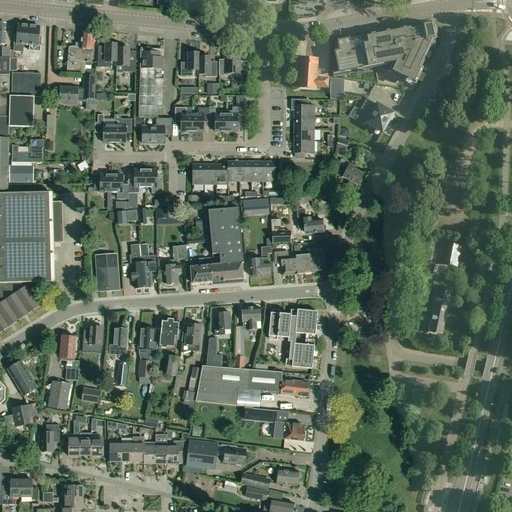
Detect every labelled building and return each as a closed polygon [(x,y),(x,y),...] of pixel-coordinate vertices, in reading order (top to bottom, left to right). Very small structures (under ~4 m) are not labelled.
[(237,8),(238,0),(227,0),(227,6),(228,6),(228,8),(233,9),(234,7),(237,8)] [(239,8),(239,10),(245,10),(245,8),(246,9),(246,0),(248,0),(249,0),(238,0),(237,8),(239,8)] [(417,80),(421,73),(423,69),(421,68),(425,58),(428,52),(431,44),(434,46),(436,41),(435,36),(436,32),(435,29),(433,26),(432,22),(338,41),(340,51),(335,52),(339,72),(333,74),(334,77),(384,67),(384,70),(415,84),(417,80)] [(23,52),(24,44),(27,44),(28,26),(18,25),(17,34),(14,34),(14,43),(13,51),(23,52)] [(29,50),(39,51),(40,46),(40,42),(42,41),(42,38),(41,37),(38,37),(39,27),(28,26),(27,44),(30,45),(29,50)] [(69,47),(66,72),(95,74),(96,69),(90,69),(91,63),(94,32),(81,31),(80,39),(79,38),(78,43),(80,43),(80,48),(69,47)] [(105,56),(98,56),(98,67),(110,68),(111,62),(116,62),(117,62),(117,48),(117,44),(105,44),(105,56)] [(129,48),(117,48),(117,62),(116,62),(116,73),(122,74),(123,72),(135,72),(136,61),(129,61),(129,48)] [(143,52),(143,61),(140,61),(138,106),(162,106),(164,60),(160,59),(160,53),(149,52),(149,48),(143,48),(143,52)] [(194,71),(198,71),(199,71),(199,57),(199,53),(188,53),(188,63),(181,63),(180,77),(192,77),(192,73),(194,71)] [(239,55),(225,55),(225,70),(219,70),(219,76),(229,76),(231,73),(239,73),(239,55)] [(0,189),(8,190),(8,160),(9,133),(9,127),(9,96),(10,74),(10,71),(10,70),(10,58),(10,57),(9,57),(2,57),(0,57),(0,189)] [(199,71),(198,71),(198,75),(202,75),(205,77),(217,77),(217,62),(210,62),(210,57),(199,57),(199,71)] [(315,86),(328,87),(328,78),(316,78),(316,74),(317,74),(317,66),(317,59),(301,58),(300,65),(299,80),(299,87),(315,88),(315,86)] [(15,127),(33,127),(34,97),(40,97),(41,73),(40,73),(40,74),(13,73),(13,72),(12,72),(11,96),(9,96),(9,127),(15,127)] [(86,101),(86,99),(93,100),(94,77),(84,76),(84,83),(86,83),(86,89),(77,89),(61,88),(61,90),(59,90),(59,93),(60,95),(60,100),(63,101),(63,103),(69,103),(76,103),(76,101),(86,101)] [(219,84),(207,84),(207,96),(218,96),(219,84)] [(340,93),(339,101),(352,102),(352,94),(340,93)] [(392,121),(394,117),(394,114),(377,104),(367,98),(360,111),(362,112),(357,120),(365,125),(367,123),(383,132),(389,121),(389,122),(392,121)] [(291,106),(291,111),(294,111),(294,117),(314,118),(314,106),(291,106)] [(215,114),(215,108),(209,107),(209,108),(208,108),(208,122),(215,122),(215,132),(226,132),(226,114),(215,114)] [(226,111),(226,114),(226,132),(237,132),(237,120),(244,120),(245,107),(232,107),(232,111),(226,111)] [(175,119),(181,120),(181,132),(192,132),(192,114),(188,114),(186,112),(186,109),(175,108),(175,119)] [(203,122),(208,122),(208,108),(198,108),(198,114),(192,114),(192,132),(203,132),(203,122)] [(294,129),(314,129),(314,118),(294,117),(294,129)] [(171,125),(171,119),(156,119),(156,127),(142,127),(142,143),(164,143),(164,125),(171,125)] [(119,125),(114,125),(114,143),(125,143),(125,133),(131,133),(131,120),(120,120),(120,124),(119,125)] [(103,143),(114,143),(114,125),(103,125),(103,143)] [(294,129),(294,141),(314,141),(314,129),(294,129)] [(18,146),(12,146),(11,163),(43,163),(44,140),(30,140),(30,146),(29,146),(29,153),(18,153),(18,146)] [(344,156),(347,143),(338,140),(336,147),(337,147),(335,153),(344,156)] [(314,141),(294,141),(294,153),(314,153),(314,141)] [(227,162),(227,165),(228,165),(228,182),(239,182),(239,162),(227,162)] [(251,162),(239,162),(239,182),(251,182),(251,162)] [(255,182),(263,182),(263,162),(251,162),(251,182),(251,188),(255,188),(255,182)] [(263,182),(275,182),(275,162),(263,162),(263,182)] [(350,181),(347,186),(354,189),(357,185),(358,183),(360,183),(362,180),(361,178),(363,173),(353,169),(354,167),(349,164),(345,162),(342,168),(346,169),(342,177),(350,181)] [(204,185),(204,165),(192,165),(192,185),(204,185)] [(204,185),(216,185),(216,165),(204,165),(204,185)] [(216,165),(216,185),(228,185),(228,182),(228,165),(227,165),(216,165)] [(10,166),(10,182),(33,182),(33,166),(10,166)] [(145,170),(134,170),(134,182),(128,182),(128,188),(128,194),(139,194),(139,190),(141,188),(145,188),(145,170)] [(156,170),(145,170),(145,188),(151,188),(151,194),(162,194),(162,183),(156,183),(156,170)] [(100,192),(111,192),(111,175),(100,175),(100,192)] [(128,194),(128,188),(122,188),(122,175),(111,175),(111,192),(117,192),(117,200),(128,200),(128,194)] [(0,332),(38,306),(33,299),(39,296),(39,283),(53,282),(52,243),(63,243),(62,201),(51,202),(51,192),(0,193),(0,332)] [(431,226),(439,197),(426,193),(418,223),(431,226)] [(267,200),(243,201),(243,211),(268,209),(267,200)] [(157,208),(157,219),(185,219),(186,209),(157,208)] [(213,259),(210,260),(212,282),(242,279),(241,264),(243,263),(238,208),(208,210),(213,259)] [(138,209),(139,224),(146,224),(146,209),(138,209)] [(322,225),(322,224),(322,219),(311,220),(310,218),(305,218),(304,210),(297,211),(298,219),(299,229),(306,228),(306,234),(323,233),(323,232),(326,230),(325,226),(322,225)] [(127,223),(126,222),(126,211),(116,212),(117,224),(127,223)] [(279,219),(278,213),(271,213),(272,243),(291,242),(290,231),(285,231),(285,219),(279,219)] [(195,244),(195,236),(186,237),(187,245),(195,244)] [(459,244),(447,241),(443,261),(455,263),(459,244)] [(142,288),(140,259),(140,257),(139,245),(131,246),(133,271),(130,271),(131,282),(134,282),(135,289),(142,288)] [(163,267),(164,284),(168,286),(171,285),(173,283),(178,283),(177,274),(180,274),(180,265),(179,265),(179,260),(186,259),(186,245),(172,246),(173,254),(172,254),(172,257),(173,257),(173,260),(170,261),(170,266),(163,267)] [(262,259),(249,260),(250,276),(253,279),(257,278),(259,275),(262,275),(270,274),(268,258),(268,254),(272,254),(271,247),(267,247),(261,248),(262,259)] [(324,248),(312,249),(314,273),(326,272),(324,248)] [(307,255),(292,256),(294,275),(305,274),(307,275),(308,275),(310,273),(314,273),(312,249),(306,250),(307,255)] [(282,276),(294,275),(292,256),(288,257),(287,251),(274,252),(275,265),(281,264),(282,276)] [(97,256),(99,291),(119,290),(117,255),(97,256)] [(149,272),(156,271),(154,256),(140,257),(140,259),(142,288),(150,287),(149,272)] [(210,260),(210,258),(201,259),(202,264),(198,265),(197,261),(190,262),(190,268),(192,283),(199,283),(205,283),(207,283),(209,283),(210,282),(212,282),(210,260)] [(430,331),(441,334),(450,290),(439,287),(430,331)] [(243,309),(242,309),(243,330),(247,330),(247,331),(256,330),(256,321),(259,321),(259,308),(257,308),(253,308),(253,309),(252,309),(252,308),(248,308),(248,309),(247,309),(247,308),(243,308),(243,309)] [(314,346),(316,346),(317,334),(314,334),(317,311),(296,309),(296,310),(290,310),(290,315),(279,314),(280,310),(272,310),(271,313),(270,313),(268,336),(269,336),(269,340),(277,340),(277,337),(287,338),(287,341),(290,342),(288,359),(285,359),(285,366),(291,366),(291,367),(311,369),(314,346)] [(218,335),(230,335),(230,329),(231,329),(229,313),(216,314),(217,330),(218,330),(218,335)] [(161,319),(159,348),(173,349),(174,337),(177,337),(179,321),(161,319)] [(190,351),(199,352),(201,326),(187,324),(185,344),(181,344),(180,353),(183,353),(190,351)] [(88,345),(88,351),(100,352),(102,328),(89,327),(88,345)] [(154,329),(140,328),(138,349),(152,350),(154,329)] [(120,347),(126,348),(127,330),(114,329),(113,353),(120,353),(120,347)] [(76,337),(61,336),(60,358),(66,358),(66,361),(74,362),(74,361),(76,337)] [(217,338),(209,338),(207,352),(217,352),(217,338)] [(217,352),(207,352),(206,367),(213,367),(219,368),(222,368),(222,355),(217,355),(217,352)] [(111,353),(103,353),(104,361),(111,361),(111,353)] [(176,376),(179,358),(168,356),(164,374),(176,376)] [(120,358),(118,378),(126,379),(126,373),(127,373),(129,357),(123,357),(120,358)] [(234,357),(233,369),(244,370),(245,358),(234,357)] [(21,361),(7,369),(23,396),(36,388),(21,361)] [(79,361),(74,361),(74,362),(66,361),(65,368),(67,368),(66,380),(77,381),(78,370),(79,361)] [(139,361),(138,378),(151,379),(152,362),(139,361)] [(248,370),(244,370),(233,369),(222,368),(219,368),(213,367),(206,367),(202,366),(195,401),(236,407),(236,406),(237,389),(280,392),(282,380),(282,372),(248,370)] [(198,379),(200,369),(194,368),(192,378),(198,379)] [(302,382),(282,380),(280,392),(286,392),(286,394),(306,397),(308,384),(301,383),(302,382)] [(48,407),(65,410),(70,385),(52,382),(48,407)] [(81,401),(97,404),(99,391),(83,388),(81,401)] [(183,398),(193,399),(194,390),(184,389),(183,398)] [(6,436),(17,434),(16,427),(32,424),(31,418),(36,416),(37,412),(35,403),(12,408),(13,416),(2,418),(6,436)] [(275,420),(276,412),(246,409),(245,419),(256,420),(256,419),(261,419),(261,418),(275,420)] [(158,420),(145,418),(144,426),(145,427),(150,427),(157,429),(158,420)] [(303,430),(303,425),(286,423),(286,424),(281,423),(280,431),(285,432),(284,439),(302,441),(302,440),(304,439),(305,432),(303,430)] [(53,452),(53,438),(59,438),(59,425),(46,425),(46,432),(39,432),(39,452),(53,452)] [(80,456),(80,438),(80,434),(79,434),(79,435),(73,435),(73,438),(68,438),(68,456),(80,456)] [(80,456),(91,456),(91,438),(91,434),(80,434),(80,438),(80,456)] [(103,438),(91,438),(91,456),(103,456),(103,438)] [(216,444),(189,441),(186,466),(213,469),(215,455),(216,444)] [(166,442),(155,442),(155,445),(155,447),(155,464),(166,464),(166,447),(166,442)] [(178,464),(178,453),(182,453),(182,442),(173,442),(173,447),(166,447),(166,464),(178,464)] [(109,462),(121,462),(121,444),(109,445),(109,462)] [(132,444),(121,444),(121,462),(132,462),(132,444)] [(143,464),(144,464),(144,444),(132,444),(132,462),(143,462),(143,464)] [(148,447),(144,447),(144,444),(144,464),(155,464),(155,447),(155,445),(148,445),(148,447)] [(226,445),(216,444),(215,455),(224,456),(223,462),(244,464),(246,449),(233,448),(233,446),(226,445)] [(290,488),(290,485),(296,486),(298,471),(278,469),(276,484),(282,485),(282,487),(290,488)] [(267,489),(269,482),(257,479),(258,477),(243,473),(241,483),(267,489)] [(223,481),(224,491),(239,489),(238,478),(223,481)] [(4,488),(2,488),(2,505),(15,505),(15,498),(21,498),(20,480),(10,480),(10,488),(4,488)] [(32,480),(20,480),(21,498),(32,498),(32,500),(38,500),(38,488),(32,488),(32,480)] [(65,486),(65,498),(82,498),(82,486),(73,486),(73,481),(65,481),(65,486)] [(268,491),(246,487),(245,498),(266,502),(268,491)] [(62,508),(62,509),(82,509),(82,498),(65,498),(65,508),(62,508)] [(272,499),(269,511),(291,511),(293,503),(272,499)]
